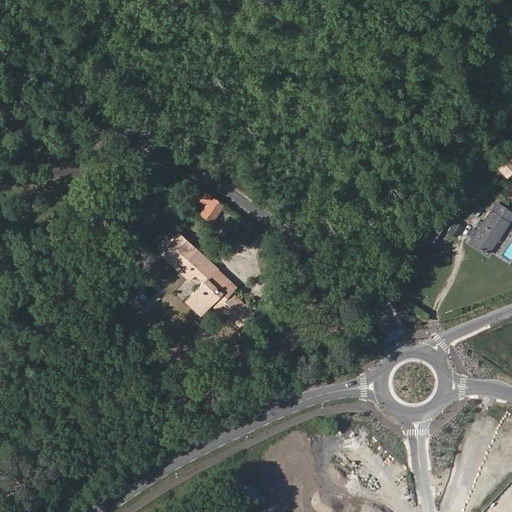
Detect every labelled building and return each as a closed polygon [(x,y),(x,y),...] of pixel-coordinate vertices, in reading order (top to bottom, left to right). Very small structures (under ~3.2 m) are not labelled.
[(511,111),(511,96),(481,141),(488,146),(511,111)] [(214,221),(225,205),(206,193),(201,201),(207,205),(202,213),(214,221)] [(508,222),(511,216),(511,210),(499,201),(492,210),(508,222)] [(492,210),(491,210),(468,243),(486,255),(509,223),(508,222),(492,210)] [(432,242),(442,226),(428,216),(417,232),(432,242)] [(454,220),(447,231),(455,237),(463,226),(454,220)] [(176,269),(197,248),(181,232),(160,254),(176,269)] [(176,269),(185,277),(196,287),(185,300),(200,314),(211,302),(238,327),(253,311),(232,290),(236,284),(197,248),(176,269)]
